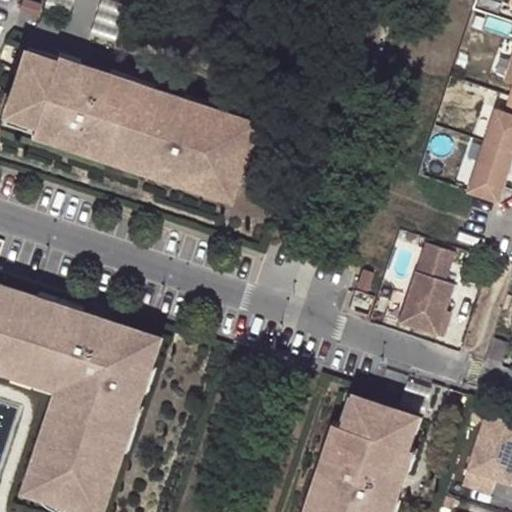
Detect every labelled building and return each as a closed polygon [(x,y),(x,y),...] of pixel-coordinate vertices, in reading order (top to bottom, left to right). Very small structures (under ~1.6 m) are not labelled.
[(37,13),(41,3),(31,0),(21,0),(19,7),(37,13)] [(45,0),(44,6),(67,13),(71,0),(45,0)] [(125,4),(113,0),(99,0),(89,33),(113,41),(125,4)] [(28,46),(4,120),(229,194),(253,120),(28,46)] [(511,92),(506,107),(497,104),(486,139),(511,147),(511,92)] [(502,198),(507,184),(511,167),(511,147),(486,139),(470,188),(472,189),(502,198)] [(425,241),(400,321),(437,333),(445,309),(454,283),(446,280),(456,251),(425,241)] [(374,272),(364,269),(358,287),(368,290),(374,272)] [(161,336),(0,283),(0,364),(64,385),(30,487),(104,511),(161,336)] [(443,335),(451,311),(445,309),(437,333),(443,335)] [(432,388),(409,380),(400,406),(424,413),(432,388)] [(350,392),(309,511),(391,511),(423,417),(350,392)] [(497,479),(511,484),(511,483),(511,421),(486,413),(463,484),(492,494),(497,479)]
